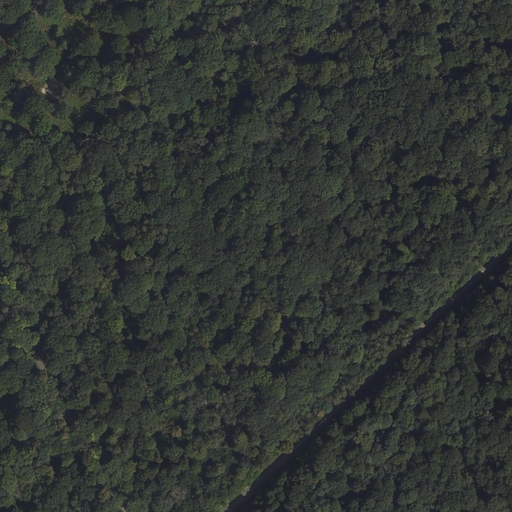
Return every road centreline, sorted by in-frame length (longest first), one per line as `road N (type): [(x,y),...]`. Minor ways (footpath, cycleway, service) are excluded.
road 1 (track): [(288,0),(261,117),(184,344),(81,429),(22,511)]
road 2 (tertiary): [(511,245),(227,511)]
road 3 (track): [(11,83),(60,89),(151,127),(261,117)]
road 4 (track): [(0,293),(132,511)]
road 5 (track): [(184,344),(183,365),(136,474),(134,511)]
